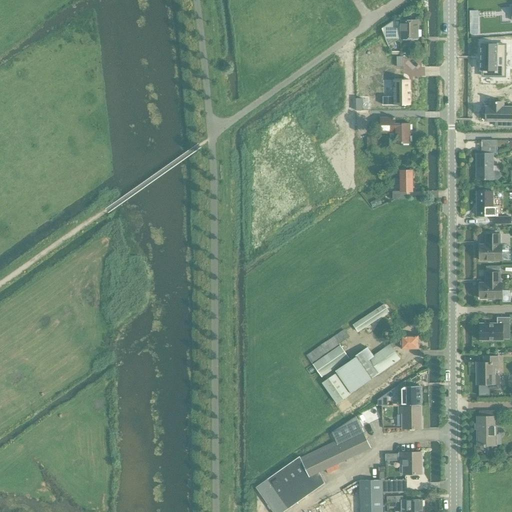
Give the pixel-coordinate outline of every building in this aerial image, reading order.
[(395,21),(382,29),(383,30),(386,38),(401,38),(401,39),(419,39),(419,20),(401,20),(401,26),(396,26),(396,21),(395,21)] [(505,44),(481,44),(481,70),(483,70),(483,76),(505,77),(505,44)] [(394,96),(383,97),(383,105),(410,105),(410,99),(410,80),(394,80),(394,96)] [(484,109),(483,119),(486,119),(486,121),(497,121),(497,127),(511,127),(511,107),(503,107),(503,102),(490,102),(490,107),(486,107),(486,109),(484,109)] [(395,144),(410,143),(410,124),(395,124),(395,118),(381,118),(381,133),(395,133),(395,144)] [(368,150),(378,150),(378,138),(367,138),(368,150)] [(481,154),(477,154),(477,180),(492,180),(492,179),(498,179),(501,177),(501,174),(498,171),(492,171),(492,154),(495,154),(495,147),(497,147),(497,140),(482,140),(482,154),(481,154)] [(407,192),(413,192),(413,171),(401,171),(401,179),(395,179),(395,184),(401,184),(401,192),(393,192),(393,200),(407,200),(407,192)] [(497,208),(493,208),(493,192),(477,192),(477,216),(497,216),(497,208)] [(373,208),(382,204),(379,199),(371,203),(373,208)] [(480,245),(480,260),(488,260),(489,261),(493,261),(494,260),(502,260),(502,245),(500,245),(500,234),(486,234),(486,245),(480,245)] [(488,298),(488,300),(494,300),(494,298),(502,298),(502,283),(500,283),(500,272),(500,266),(486,266),(486,272),(486,283),(480,283),(480,298),(488,298)] [(358,332),(388,312),(384,305),(353,325),(358,332)] [(480,324),(480,340),(503,340),(503,324),(510,324),(510,317),(497,317),(497,324),(480,324)] [(312,362),(349,337),(344,330),(307,355),(312,362)] [(397,340),(390,344),(393,349),(398,345),(402,345),(402,349),(419,349),(418,336),(402,336),(402,340),(397,340)] [(390,344),(373,356),(369,359),(379,374),(400,359),(393,349),(390,344)] [(322,377),(349,358),(340,346),(313,365),(322,377)] [(369,359),(373,356),(367,348),(356,355),(357,356),(336,371),(351,393),(372,379),(372,378),(379,374),(369,359)] [(476,363),(477,385),(478,385),(479,385),(487,384),(487,388),(488,388),(489,389),(490,390),(499,389),(500,388),(500,376),(498,374),(495,374),(495,369),(498,369),(497,357),(483,357),(484,363),(476,363)] [(336,403),(350,394),(336,374),(323,384),(336,403)] [(479,385),(478,385),(479,386),(479,387),(479,388),(479,389),(479,393),(479,394),(480,395),(486,395),(488,395),(489,395),(490,395),(490,394),(490,391),(490,390),(489,389),(488,388),(487,388),(487,384),(479,385)] [(398,391),(398,399),(401,399),(401,396),(421,396),(421,386),(405,387),(398,391)] [(387,393),(378,399),(378,400),(378,402),(378,406),(382,406),(388,406),(388,402),(388,400),(387,395),(387,393)] [(421,405),(421,396),(401,396),(401,399),(398,399),(398,405),(405,405),(421,405)] [(375,406),(358,417),(362,426),(382,417),(382,416),(382,406),(378,406),(375,406)] [(403,413),(403,429),(422,429),(421,407),(399,407),(399,413),(403,413)] [(495,417),(498,417),(498,411),(479,411),(479,416),(477,416),(477,445),(495,445),(495,417)] [(332,433),(337,442),(338,445),(363,433),(356,417),(332,433)] [(268,479),(288,510),(325,483),(320,472),(371,448),(363,433),(338,445),(337,442),(301,459),(300,457),(268,479)] [(400,453),(400,454),(400,459),(403,459),(404,474),(423,474),(423,453),(400,453)] [(284,511),(288,510),(268,479),(256,487),(255,488),(272,511),(284,511)] [(383,511),(383,480),(360,481),(360,494),(359,511),(383,511)] [(396,480),(383,480),(383,494),(396,493),(396,480)] [(403,500),(401,500),(401,511),(423,510),(423,499),(403,500)]
